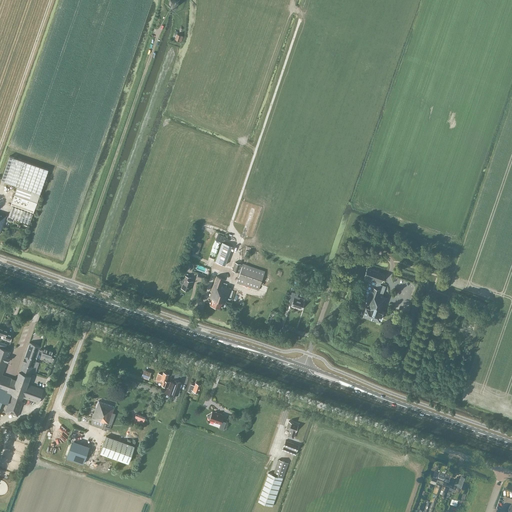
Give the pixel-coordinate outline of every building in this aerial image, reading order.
[(8,216),(30,223),(48,169),(10,156),(1,180),(17,186),(10,205),(12,206),(8,216)] [(232,246),(222,243),(215,262),(225,265),(232,246)] [(237,282),(259,290),(265,271),(243,263),(243,265),(235,262),(232,271),(238,272),(240,268),(241,269),(237,282)] [(375,282),(373,287),(372,287),(363,314),(379,320),(387,298),(383,296),(383,295),(382,295),(386,286),(380,284),(381,282),(385,274),(367,268),(364,276),(365,277),(364,280),(371,283),(372,281),(375,282)] [(181,283),(183,284),(181,288),(189,290),(191,285),(192,285),(193,281),(190,280),(191,277),(185,275),(183,278),(181,279),(180,282),(181,283)] [(226,286),(227,283),(223,282),(224,278),(217,276),(210,298),(212,298),(210,304),(221,308),(223,302),(226,303),(231,288),(226,286)] [(292,306),(302,309),(304,301),(297,299),(299,294),(293,292),(290,300),(293,301),(292,306)] [(5,339),(10,341),(12,334),(8,333),(8,330),(0,327),(0,334),(6,336),(5,339)] [(31,375),(32,372),(37,358),(39,353),(39,352),(42,353),(41,354),(45,356),(44,358),(46,359),(46,360),(47,361),(48,361),(49,361),(50,360),(53,361),(55,355),(52,354),(53,351),(49,349),(49,350),(44,348),(43,350),(40,349),(41,346),(30,342),(21,367),(19,372),(31,375)] [(2,375),(0,373),(0,371),(2,367),(5,368),(7,361),(8,362),(9,358),(8,358),(11,351),(0,347),(0,408),(2,401),(8,403),(16,380),(2,375)] [(142,376),(149,378),(151,372),(144,370),(142,376)] [(28,384),(29,379),(31,375),(19,372),(16,380),(8,403),(7,405),(5,412),(18,416),(23,402),(21,401),(23,397),(39,403),(43,389),(28,384)] [(156,380),(160,381),(161,379),(164,380),(162,384),(168,386),(169,382),(167,381),(168,378),(169,374),(166,373),(166,372),(165,372),(164,372),(163,372),(162,375),(159,373),(156,380)] [(181,382),(179,381),(179,380),(177,380),(176,380),(175,380),(174,383),(171,381),(169,387),(168,388),(166,393),(172,395),(173,395),(174,394),(176,394),(177,395),(178,394),(179,394),(179,393),(180,390),(179,390),(181,382)] [(194,394),(197,395),(201,385),(196,383),(195,386),(191,384),(188,392),(190,393),(191,390),(196,392),(196,393),(195,393),(194,394)] [(95,426),(106,430),(107,429),(110,430),(111,427),(112,423),(113,423),(115,418),(111,416),(115,407),(98,401),(92,419),(90,424),(95,426)] [(219,428),(223,430),(226,422),(222,421),(224,415),(222,415),(221,413),(219,413),(217,413),(216,411),(214,412),(212,411),(211,414),(207,416),(209,420),(221,424),(219,428)] [(133,422),(142,426),(145,419),(136,416),(133,422)] [(294,423),(289,421),(286,429),(290,430),(287,436),(293,438),(298,425),(294,423)] [(100,453),(129,463),(135,446),(116,439),(107,436),(106,436),(100,453)] [(89,447),(72,441),(66,458),(83,463),(89,447)] [(282,450),(295,455),(299,445),(286,441),(282,450)] [(259,501),(272,506),(283,478),(288,463),(279,459),(273,474),(269,473),(259,501)] [(431,473),(429,481),(436,483),(440,473),(435,471),(434,474),(431,473)] [(440,473),(436,483),(443,486),(444,482),(446,475),(440,473)] [(444,482),(443,486),(449,488),(452,480),(450,479),(451,476),(446,475),(444,482)] [(461,489),(464,481),(464,480),(460,479),(459,479),(457,478),(456,481),(454,481),(452,487),(450,486),(448,493),(452,494),(452,493),(455,494),(456,491),(453,490),(454,487),(457,488),(461,489)] [(454,501),(452,500),(450,505),(459,507),(460,502),(463,503),(464,499),(455,496),(454,501)]
